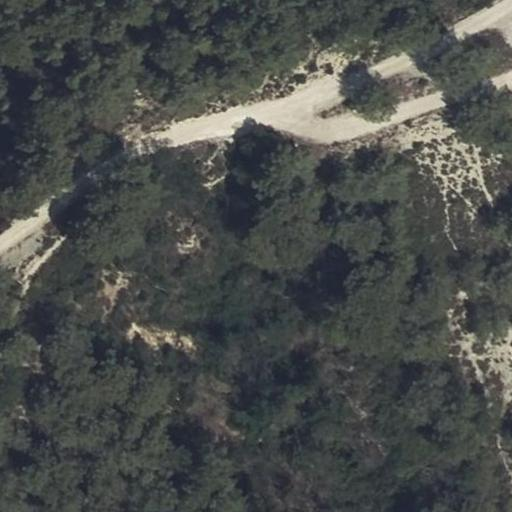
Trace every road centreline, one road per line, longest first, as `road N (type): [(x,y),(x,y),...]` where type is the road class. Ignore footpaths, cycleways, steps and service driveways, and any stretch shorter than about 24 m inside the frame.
road 1 (track): [(511,82),(345,132),(203,124),(114,167),(0,243)]
road 2 (track): [(511,6),(437,49),(266,124)]
